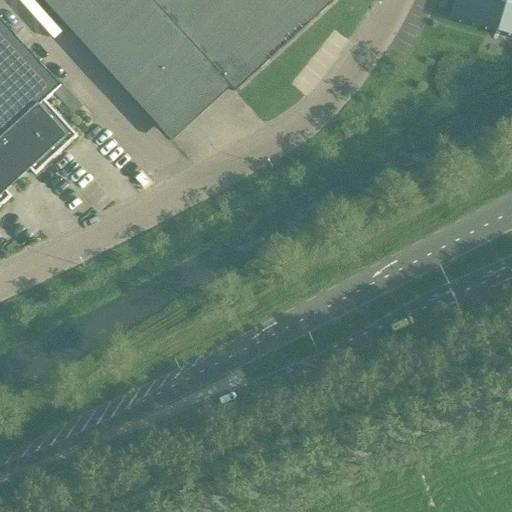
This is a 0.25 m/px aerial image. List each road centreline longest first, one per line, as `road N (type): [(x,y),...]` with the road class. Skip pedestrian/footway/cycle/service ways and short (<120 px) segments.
road 1 (unclassified): [(0,283),(259,157),(294,132),(335,94),(396,0)]
road 2 (primary): [(511,212),(259,342),(130,420)]
road 3 (primary): [(130,420),(241,391),(511,273)]
road 4 (unclassified): [(196,511),(511,393)]
road 5 (primary): [(0,470),(130,420)]
